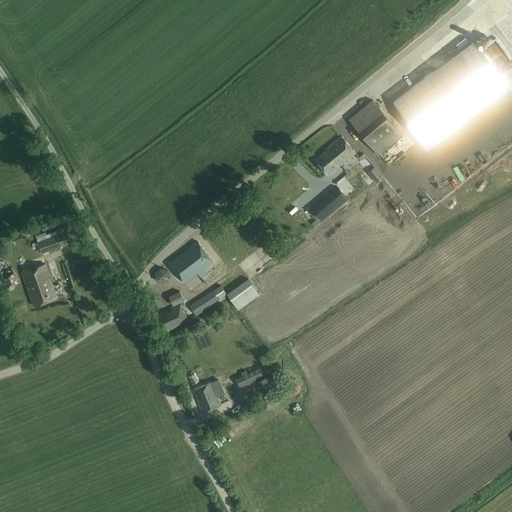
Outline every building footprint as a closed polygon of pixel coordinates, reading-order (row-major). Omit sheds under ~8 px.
[(433,75),(436,80),(445,76),(442,70),(433,75)] [(356,126),(379,105),(369,93),(346,114),(356,126)] [(431,116),(437,124),(464,103),(457,95),(444,106),(431,116)] [(360,130),(375,149),(400,130),(385,110),(360,130)] [(407,127),(416,139),(429,129),(421,117),(407,127)] [(355,153),(341,136),(325,150),(326,151),(315,160),(327,174),(336,166),(338,168),(355,153)] [(377,181),(383,176),(375,167),(369,172),(377,181)] [(345,169),(334,178),(346,193),(358,184),(345,169)] [(87,193),(96,189),(94,184),(85,188),(87,193)] [(347,198),(339,188),(312,210),(321,221),(347,198)] [(62,234),(38,242),(42,252),(65,244),(62,234)] [(14,243),(10,235),(0,238),(0,240),(3,247),(5,247),(6,249),(11,247),(10,245),(14,243)] [(257,243),(236,258),(246,272),(262,261),(260,258),(268,252),(264,247),(269,244),(268,243),(273,240),(270,237),(258,245),(257,243)] [(213,261),(197,241),(169,263),(184,283),(199,272),(201,275),(206,272),(203,268),(213,261)] [(20,282),(7,259),(0,262),(0,279),(6,290),(20,282)] [(34,305),(56,297),(45,265),(23,272),(34,305)] [(160,268),(155,273),(157,281),(165,283),(170,277),(167,270),(160,268)] [(259,294),(248,279),(227,293),(239,309),(259,294)] [(219,300),(227,295),(221,285),(190,305),(196,315),(202,311),(201,310),(218,299),(219,300)] [(189,320),(180,304),(170,308),(171,311),(165,313),(165,311),(153,316),(162,334),(189,320)] [(235,379),(240,389),(275,372),(270,360),(263,363),(264,365),(235,379)] [(277,371),(257,381),(264,395),(283,385),(277,371)] [(194,373),(188,377),(192,384),(198,380),(194,373)] [(220,405),(210,383),(193,390),(203,412),(220,405)]
